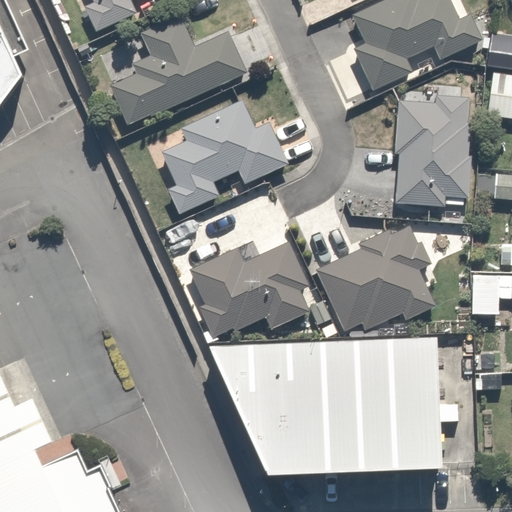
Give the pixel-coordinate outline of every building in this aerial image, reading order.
[(92,0),(94,3),(85,7),(96,31),(136,13),(130,0),(162,0),(163,1),(164,0),(92,0)] [(460,19),(451,0),(385,0),(351,15),(364,45),(354,49),(372,91),(412,73),(406,59),(433,47),(439,60),(482,41),(470,14),(460,19)] [(109,85),(128,127),(219,86),(247,73),(229,34),(194,49),(180,17),(144,33),(142,34),(152,55),(132,64),(136,73),(109,85)] [(511,36),(491,33),(487,66),(511,69),(511,36)] [(511,76),(493,74),(487,117),(511,120),(511,76)] [(437,104),(398,101),(394,155),(398,156),(394,204),(429,207),(444,208),(445,198),(469,200),(472,157),(468,157),(470,124),(466,124),(468,99),(437,97),(437,104)] [(239,102),(180,129),(186,141),(161,153),(176,186),(167,190),(179,215),(219,197),(213,183),(238,172),(244,185),(262,177),(289,165),(269,123),(255,130),(242,101),(239,102)] [(511,175),(496,174),(494,199),(511,200),(511,175)] [(360,250),(314,270),(343,333),(361,324),(364,331),(402,314),(405,321),(436,307),(420,270),(432,264),(422,243),(417,245),(409,228),(408,229),(392,236),(389,230),(357,245),(360,250)] [(237,247),(188,270),(204,305),(198,308),(212,338),(233,328),(235,332),(266,318),(271,329),(308,312),(299,292),(310,287),(290,242),(244,262),(237,247)] [(500,282),(470,282),(470,313),(500,314),(500,282)] [(436,337),(208,348),(266,477),(442,469),(436,337)] [(0,437),(0,511),(84,511),(54,447),(13,466),(0,437)]
